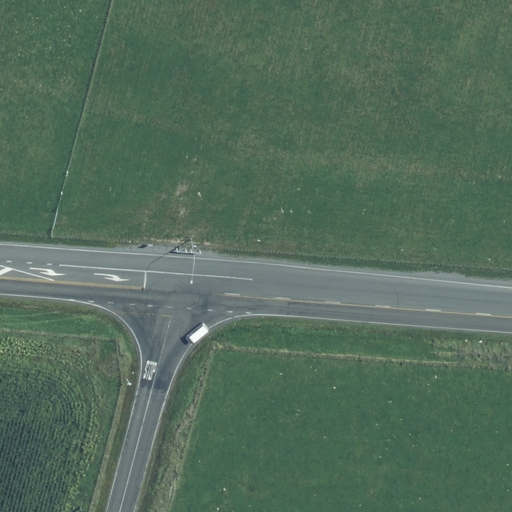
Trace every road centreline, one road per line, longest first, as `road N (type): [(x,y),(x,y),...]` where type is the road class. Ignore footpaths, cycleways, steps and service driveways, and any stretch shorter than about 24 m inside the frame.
road 1 (secondary): [(511,317),(174,290)]
road 2 (tertiary): [(174,290),(120,511)]
road 3 (secondary): [(174,290),(0,278)]
